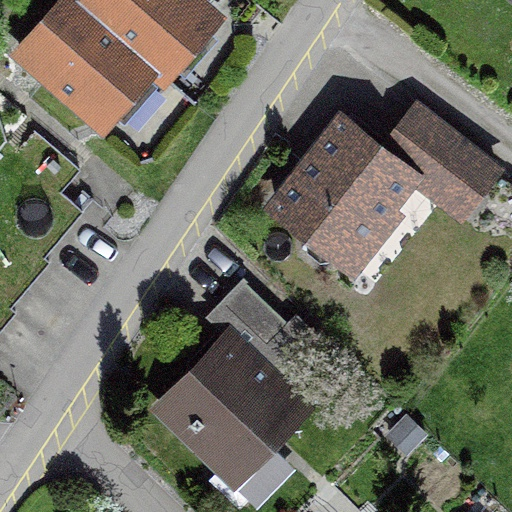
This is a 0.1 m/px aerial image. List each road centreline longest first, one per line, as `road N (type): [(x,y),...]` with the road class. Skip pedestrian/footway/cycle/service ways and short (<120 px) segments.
road 1 (residential): [(44,418),(320,0)]
road 2 (residential): [(44,418),(141,511)]
